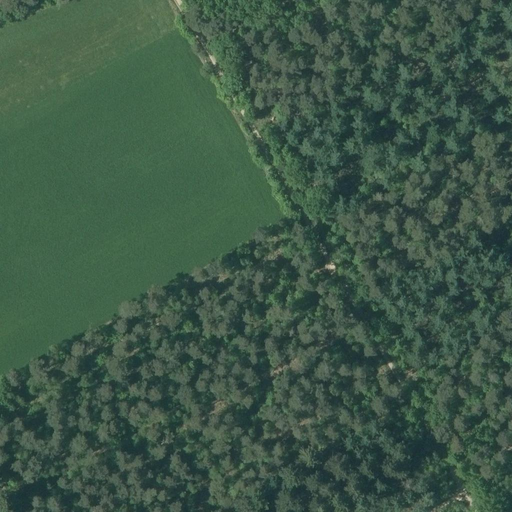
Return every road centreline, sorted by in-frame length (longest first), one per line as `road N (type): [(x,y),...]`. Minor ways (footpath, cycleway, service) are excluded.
road 1 (track): [(356,309),(16,504)]
road 2 (unknown): [(180,0),(356,309)]
road 3 (track): [(356,309),(471,511)]
road 4 (track): [(392,378),(439,366),(511,328)]
